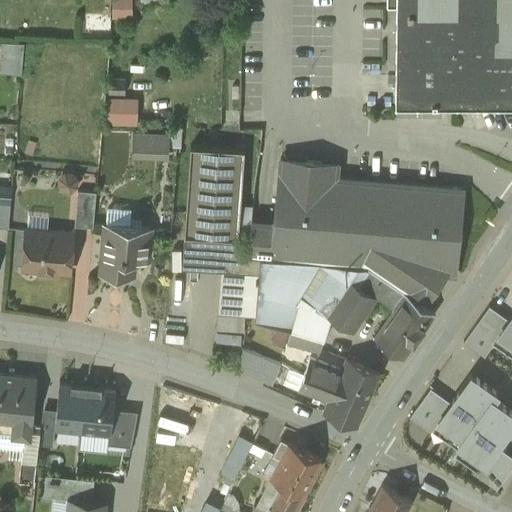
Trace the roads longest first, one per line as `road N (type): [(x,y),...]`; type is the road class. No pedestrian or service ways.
road 1 (residential): [(367,443),(168,362),(0,331)]
road 2 (residential): [(367,443),(511,237)]
road 3 (residential): [(367,443),(498,511)]
